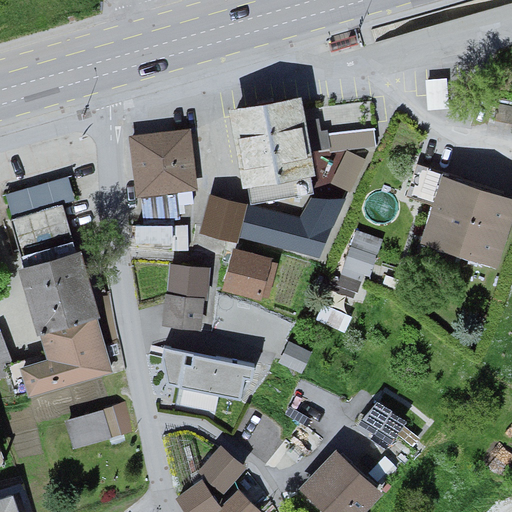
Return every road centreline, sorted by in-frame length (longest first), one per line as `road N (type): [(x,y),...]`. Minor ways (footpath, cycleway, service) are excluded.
road 1 (residential): [(110,121),(167,511)]
road 2 (residential): [(260,83),(511,32)]
road 3 (residential): [(110,121),(260,83)]
road 4 (primary): [(119,63),(243,26)]
road 5 (primary): [(0,97),(119,63)]
